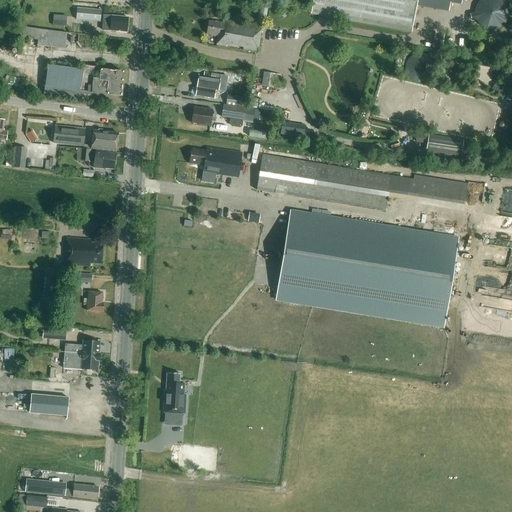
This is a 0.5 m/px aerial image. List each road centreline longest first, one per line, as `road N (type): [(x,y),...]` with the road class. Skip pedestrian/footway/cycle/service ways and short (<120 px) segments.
road 1 (secondary): [(114,511),(139,118)]
road 2 (tertiary): [(139,118),(0,100)]
